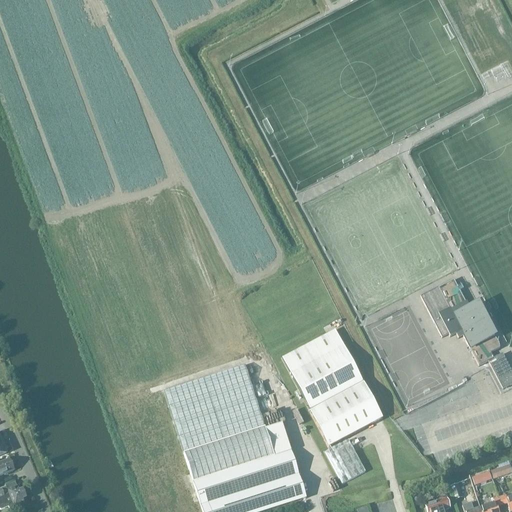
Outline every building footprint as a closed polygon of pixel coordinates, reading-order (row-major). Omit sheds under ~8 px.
[(453,281),(421,298),(442,338),(448,335),(450,337),(456,334),(457,337),(461,335),(478,367),(488,363),(502,390),(511,385),(511,374),(502,355),(493,359),(490,354),(498,350),(474,306),(468,309),(453,281)] [(381,419),(363,384),(334,331),(326,335),(281,359),(328,448),(381,419)] [(193,484),(291,453),(281,424),(265,430),(244,366),(163,392),(193,484)] [(342,485),(365,472),(348,440),(324,453),(342,485)] [(263,511),(299,501),(302,511),(309,511),(291,453),(193,484),(201,511),(263,511)] [(0,476),(14,471),(9,460),(0,463),(0,476)] [(490,472),(493,480),(511,473),(511,472),(510,465),(490,472)] [(467,481),(458,484),(462,498),(471,495),(467,481)] [(0,510),(1,511),(13,506),(14,510),(24,506),(22,501),(25,499),(22,491),(18,492),(16,487),(14,482),(5,486),(5,488),(0,489),(0,510)] [(455,500),(461,498),(457,485),(450,487),(455,500)] [(435,499),(436,502),(425,506),(426,511),(444,511),(450,509),(445,495),(435,499)] [(509,511),(511,511),(511,497),(506,500),(505,496),(499,498),(501,506),(506,504),(509,511)] [(480,509),(480,511),(497,511),(496,508),(501,506),(499,498),(493,500),(494,504),(480,509)] [(480,511),(480,509),(473,511),(471,503),(462,507),(463,511),(480,511)]
